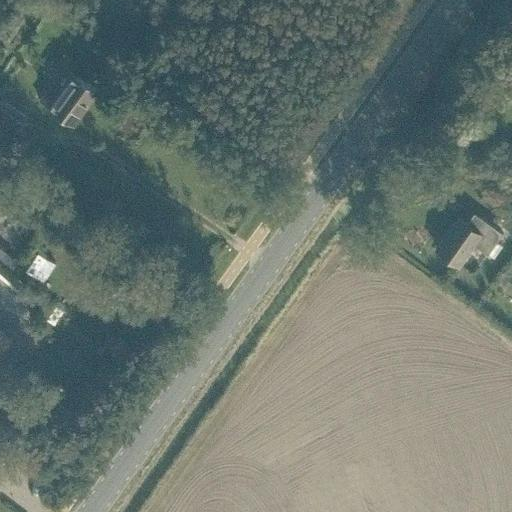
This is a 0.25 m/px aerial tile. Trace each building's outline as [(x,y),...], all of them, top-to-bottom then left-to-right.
[(58,45),(52,54),(71,68),(77,59),(58,45)] [(52,77),(38,96),(73,120),(95,88),(70,70),(61,83),(52,77)] [(0,94),(0,135),(6,139),(25,114),(0,94)] [(456,214),(434,245),(457,261),(472,240),(486,250),(500,230),(477,213),(470,224),(456,214)] [(0,353),(12,337),(0,328),(0,353)] [(120,336),(110,349),(114,351),(120,356),(129,343),(123,338),(120,336)]
